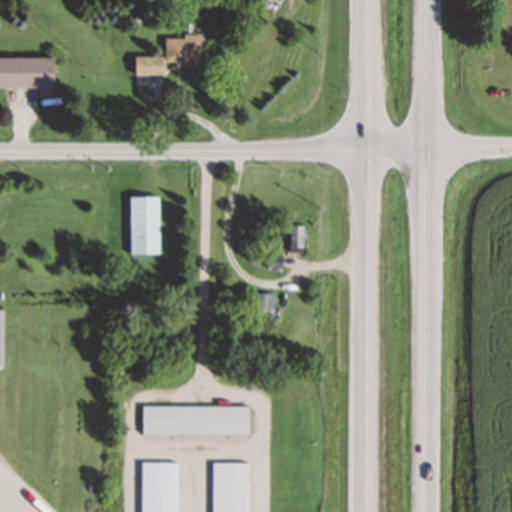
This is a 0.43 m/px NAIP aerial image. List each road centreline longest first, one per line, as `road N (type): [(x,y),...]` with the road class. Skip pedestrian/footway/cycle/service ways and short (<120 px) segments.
road 1 (secondary): [(0,151),(511,146)]
road 2 (trunk): [(366,0),(365,511)]
road 3 (trunk): [(426,511),(426,0)]
